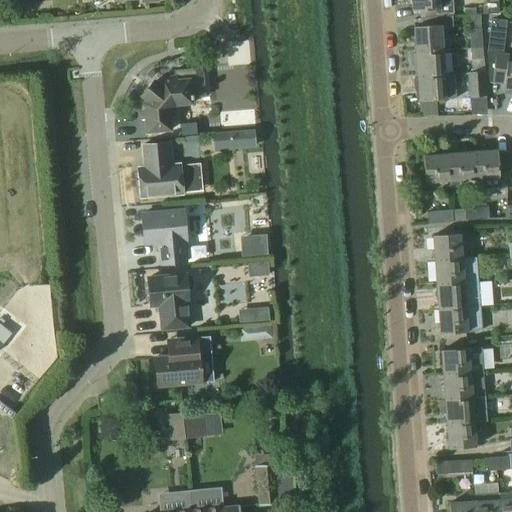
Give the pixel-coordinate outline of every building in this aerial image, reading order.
[(424,10),(426,10),(436,9),(436,17),(453,16),(451,0),(411,0),(413,11),(420,11),(424,10)] [(486,2),(486,14),(487,14),(499,13),(499,2),(486,2)] [(12,7),(0,8),(0,20),(13,19),(12,7)] [(424,10),(420,11),(420,18),(424,18),(427,18),(435,17),(436,17),(436,9),(426,10),(424,10)] [(416,52),(443,50),(441,25),(414,27),(416,52)] [(469,37),(470,48),(482,47),(481,36),(469,37)] [(482,47),(470,48),(471,60),(483,59),(482,47)] [(417,66),(417,76),(444,74),(443,50),(416,52),(416,53),(412,54),(412,65),(417,66)] [(511,62),(508,62),(509,55),(496,53),(492,82),(504,84),(504,89),(506,89),(505,93),(511,93),(511,62)] [(194,98),(205,97),(202,68),(175,71),(175,77),(161,78),(157,83),(154,81),(141,96),(144,99),(140,103),(142,119),(146,119),(147,132),(171,130),(169,112),(175,105),(194,103),(194,98)] [(486,96),(484,71),(472,72),(473,96),(486,96)] [(417,77),(413,78),(414,89),(418,90),(419,101),(446,99),(456,98),(454,73),(444,74),(417,76),(417,77)] [(198,124),(185,125),(185,137),(198,136),(198,124)] [(254,130),(233,132),(235,148),(256,146),(254,130)] [(141,198),(183,194),(180,165),(171,166),(169,143),(143,145),(145,168),(138,169),(141,198)] [(498,150),(474,152),(477,190),(501,188),(498,150)] [(460,187),(460,180),(474,179),(475,190),(477,190),(474,152),(448,154),(450,181),(450,188),(460,187)] [(423,156),(425,183),(450,181),(448,154),(423,156)] [(478,208),(478,220),(490,219),(488,207),(478,208)] [(465,221),(478,220),(478,208),(465,209),(465,221)] [(453,222),(452,210),(427,212),(428,224),(453,222)] [(184,241),(187,240),(184,211),(142,214),(145,244),(159,243),(162,265),(186,263),(184,241)] [(435,261),(462,258),(460,234),(433,236),(435,261)] [(264,236),(244,237),(246,257),(266,256),(264,236)] [(462,258),(435,261),(437,285),(479,282),(477,257),(462,259),(462,258)] [(191,290),(193,288),(192,279),(190,276),(186,277),(186,275),(148,278),(151,306),(160,305),(162,329),(189,327),(186,303),(189,303),(188,290),(191,290)] [(479,282),(437,285),(438,310),(480,307),(479,282)] [(270,307),(256,308),(257,322),(271,320),(270,307)] [(480,307),(438,310),(440,334),(463,333),(467,332),(482,331),(480,307)] [(271,324),(257,326),(258,340),(273,338),(271,324)] [(168,341),(169,356),(155,358),(158,387),(202,383),(199,355),(211,354),(210,337),(168,341)] [(476,364),(470,364),(469,348),(441,350),(443,376),(477,373),(476,364)] [(477,373),(443,376),(445,400),(484,397),(483,373),(477,373)] [(99,409),(110,408),(109,396),(97,397),(99,409)] [(486,421),(484,397),(445,400),(447,425),(474,423),(474,422),(486,421)] [(182,413),(185,440),(206,437),(203,411),(182,413)] [(163,442),(185,440),(182,413),(160,416),(163,442)] [(474,423),(447,425),(449,449),(476,447),(474,423)] [(497,471),(496,458),(484,459),(485,472),(497,471)] [(508,458),(496,458),(497,471),(508,470),(508,458)] [(472,460),(436,462),(436,475),(473,473),(472,460)] [(254,466),(258,507),(280,505),(280,504),(294,502),(296,502),(293,464),(290,465),(277,466),(277,464),(254,466)] [(205,493),(191,494),(192,511),(240,511),(240,506),(207,509),(205,493)] [(511,511),(511,493),(499,494),(499,511),(511,511)] [(175,496),(176,511),(192,511),(191,494),(175,496)] [(499,511),(499,494),(474,495),(474,502),(474,511),(499,511)] [(449,511),(474,511),(474,502),(449,503),(449,511)]
